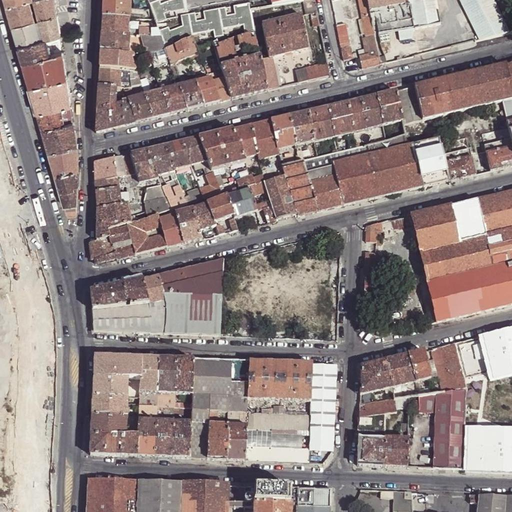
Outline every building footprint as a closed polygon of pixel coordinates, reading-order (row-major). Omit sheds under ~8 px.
[(26,0),(7,5),(13,25),(35,19),(31,8),(29,0),(26,0)] [(34,0),(36,7),(40,18),(57,13),(55,0),(34,0)] [(130,0),(103,0),(103,18),(127,20),(130,20),(130,16),(130,12),(130,0)] [(130,0),(130,12),(151,12),(148,2),(147,0),(130,0)] [(184,10),(182,0),(173,0),(160,5),(159,0),(158,0),(150,3),(157,23),(166,20),(163,14),(184,10)] [(317,12),(314,0),(305,2),(308,14),(317,12)] [(353,17),(349,6),(344,8),(341,0),(337,0),(332,2),(339,22),(353,17)] [(362,70),(380,66),(378,58),(371,20),(369,12),(366,0),(358,0),(369,52),(365,53),(365,54),(359,55),(362,70)] [(366,0),(369,12),(404,5),(402,0),(366,0)] [(408,0),(410,4),(414,28),(415,29),(440,25),(435,0),(408,0)] [(510,34),(493,0),(459,0),(479,42),(510,34)] [(219,10),(222,29),(243,25),(245,35),(250,34),(255,32),(254,30),(251,11),(249,4),(233,7),(234,15),(226,17),(225,9),(219,10)] [(410,4),(404,5),(409,29),(414,28),(410,4)] [(369,12),(371,20),(375,19),(379,35),(409,29),(404,5),(369,12)] [(31,8),(35,19),(40,18),(36,7),(31,8)] [(265,14),(264,8),(251,11),(254,30),(259,29),(257,15),(265,14)] [(189,15),(191,35),(213,31),(214,38),(223,37),(222,29),(219,10),(203,13),(204,20),(196,22),(194,14),(189,15)] [(40,39),(46,37),(55,35),(60,33),(57,13),(40,18),(35,19),(40,39)] [(165,50),(192,38),(191,35),(189,15),(181,16),(183,26),(170,32),(168,28),(158,32),(161,38),(165,50)] [(262,25),(269,60),(272,59),(308,50),(301,16),(262,25)] [(127,20),(103,18),(102,36),(127,37),(127,35),(127,32),(127,20)] [(13,25),(19,45),(40,39),(35,19),(13,25)] [(320,27),(318,20),(311,21),(313,28),(320,27)] [(158,32),(158,30),(156,24),(155,21),(151,21),(152,32),(154,38),(161,38),(158,32)] [(336,26),(344,62),(353,59),(345,25),(336,26)] [(252,40),(250,34),(245,35),(243,36),(238,37),(240,48),(235,49),(236,52),(242,51),(242,52),(244,52),(258,49),(256,39),(252,40)] [(127,37),(102,36),(101,53),(124,55),(128,55),(129,37),(127,37)] [(19,45),(23,61),(50,54),(46,37),(40,39),(19,45)] [(166,52),(165,50),(161,38),(154,38),(143,38),(144,42),(145,53),(146,56),(149,55),(166,52)] [(173,59),(197,49),(192,38),(165,50),(166,52),(168,57),(169,61),(173,59)] [(235,49),(233,39),(225,42),(219,44),(219,45),(215,46),(219,60),(233,56),(233,53),(236,52),(235,49)] [(200,55),(197,50),(197,49),(173,59),(175,66),(182,63),(181,62),(200,55)] [(23,61),(30,86),(67,77),(63,51),(50,54),(23,61)] [(168,57),(166,52),(149,55),(150,59),(150,61),(168,57)] [(101,53),(100,62),(100,70),(122,72),(137,73),(133,63),(131,59),(135,58),(134,56),(128,55),(124,55),(101,53)] [(150,59),(149,55),(146,56),(141,57),(135,58),(131,59),(133,63),(150,59)] [(180,79),(175,66),(173,59),(169,61),(176,80),(180,79)] [(244,62),(253,96),(268,93),(261,62),(260,59),(247,62),(244,62)] [(269,60),(261,62),(268,93),(278,90),(272,59),(269,60)] [(239,63),(247,98),(253,96),(244,62),(239,63)] [(221,68),(223,72),(225,80),(232,101),(247,98),(239,63),(235,65),(221,68)] [(295,71),(299,85),(330,77),(327,64),(295,71)] [(511,64),(506,66),(415,88),(424,122),(502,103),(511,100),(511,64)] [(122,72),(100,70),(99,87),(117,89),(121,89),(122,72)] [(140,82),(137,73),(122,72),(121,89),(124,89),(124,90),(132,89),(132,87),(138,86),(141,86),(140,82)] [(223,72),(209,75),(211,79),(212,83),(225,80),(223,72)] [(30,86),(38,111),(71,103),(67,77),(30,86)] [(182,81),(184,87),(196,84),(195,78),(194,79),(194,77),(182,81)] [(196,84),(205,108),(220,104),(212,83),(211,79),(196,84)] [(145,80),(140,82),(141,86),(142,89),(144,93),(149,91),(145,80)] [(212,83),(220,104),(232,101),(225,80),(212,83)] [(179,89),(187,112),(205,108),(196,84),(184,87),(179,89)] [(117,89),(99,87),(97,134),(136,124),(129,103),(125,104),(115,106),(117,89)] [(415,88),(396,93),(403,122),(404,126),(424,122),(415,88)] [(166,92),(162,93),(170,116),(187,112),(179,89),(166,92)] [(162,93),(145,97),(153,120),(170,116),(162,93)] [(396,93),(376,97),(383,127),(403,122),(396,93)] [(129,103),(136,124),(153,120),(145,97),(128,101),(129,103)] [(383,127),(376,97),(363,101),(347,104),(354,133),(383,127)] [(507,124),(511,123),(511,100),(502,103),(504,111),(503,111),(502,111),(502,112),(501,112),(501,113),(500,113),(500,114),(500,115),(500,116),(501,116),(502,116),(502,117),(503,117),(504,117),(505,117),(507,124)] [(43,128),(74,121),(71,103),(38,111),(43,128)] [(354,133),(347,104),(328,109),(335,138),(354,133)] [(335,138),(328,109),(308,113),(315,143),(335,138)] [(296,147),(315,143),(308,113),(290,118),(296,147)] [(278,151),(296,147),(290,118),(271,122),(278,151)] [(49,152),(77,144),(74,121),(43,128),(49,152)] [(279,156),(278,151),(271,122),(252,127),(259,156),(260,161),(279,156)] [(511,123),(507,124),(510,140),(484,146),(490,173),(511,167),(511,123)] [(245,159),(259,156),(252,127),(232,131),(245,159)] [(245,159),(232,131),(216,135),(199,139),(209,162),(211,166),(213,172),(246,164),(245,159)] [(407,137),(387,143),(385,143),(378,145),(361,149),(358,150),(343,153),(339,154),(335,155),(331,156),(333,165),(409,147),(407,137)] [(209,162),(199,139),(182,143),(191,167),(194,166),(205,163),(209,162)] [(439,140),(414,146),(423,189),(448,183),(442,156),(443,156),(439,140)] [(191,167),(182,143),(165,147),(174,170),(191,167)] [(56,174),(79,168),(77,144),(49,152),(56,174)] [(413,146),(409,147),(333,165),(343,207),(423,189),(413,146)] [(174,170),(165,147),(147,152),(158,177),(172,174),(175,173),(174,170)] [(470,150),(443,156),(442,156),(448,183),(476,176),(470,150)] [(158,177),(147,152),(132,155),(137,175),(140,184),(159,180),(158,177)] [(137,175),(132,155),(122,157),(124,169),(126,177),(137,175)] [(343,207),(333,165),(331,156),(319,159),(302,163),(296,164),(287,167),(282,168),(283,174),(284,177),(285,176),(298,217),(298,218),(303,216),(319,213),(324,212),(336,209),(343,207)] [(124,169),(122,157),(115,159),(116,171),(124,169)] [(95,165),(95,183),(117,179),(116,171),(115,159),(96,163),(95,164),(95,165)] [(283,174),(282,168),(281,165),(281,163),(280,161),(274,163),(277,175),(283,174)] [(77,202),(79,168),(56,174),(58,181),(64,204),(77,202)] [(220,187),(216,177),(214,174),(207,176),(210,185),(205,188),(201,190),(203,194),(205,199),(207,198),(212,197),(221,194),(222,193),(220,187)] [(136,188),(140,184),(137,175),(126,177),(127,184),(133,183),(133,188),(136,188)] [(223,186),(225,185),(220,175),(216,177),(220,187),(223,186)] [(240,190),(256,186),(254,179),(253,175),(250,176),(237,180),(237,181),(238,184),(240,190)] [(263,183),(265,183),(263,176),(254,179),(256,186),(263,183)] [(285,176),(284,177),(265,183),(263,183),(266,193),(269,202),(276,222),(288,219),(298,217),(285,176)] [(126,177),(117,179),(118,188),(127,187),(127,184),(126,177)] [(95,183),(97,210),(118,207),(118,198),(118,188),(117,179),(95,183)] [(266,193),(263,183),(256,186),(240,190),(241,193),(238,194),(234,196),(227,198),(233,217),(234,219),(234,220),(257,212),(256,206),(253,198),(266,193)] [(166,198),(162,188),(161,186),(147,189),(144,201),(144,202),(166,198)] [(169,205),(174,203),(167,186),(162,188),(166,198),(169,205)] [(203,194),(201,190),(200,187),(187,191),(190,198),(203,194)] [(139,203),(136,188),(128,190),(128,197),(118,198),(118,207),(128,205),(132,205),(139,203)] [(511,193),(411,217),(412,220),(413,226),(424,273),(425,277),(436,323),(511,305),(511,193)] [(192,203),(205,199),(203,194),(190,198),(186,199),(186,200),(188,205),(192,203)] [(158,214),(172,210),(169,205),(166,198),(144,202),(146,212),(147,218),(158,214)] [(208,205),(207,198),(205,199),(192,203),(193,210),(208,205)] [(233,217),(227,198),(222,200),(214,203),(208,205),(214,223),(228,219),(233,217)] [(175,209),(188,205),(186,200),(174,203),(169,205),(172,210),(175,209)] [(77,212),(77,202),(64,204),(67,215),(69,215),(75,214),(76,213),(77,212)] [(276,223),(276,222),(269,202),(256,206),(257,212),(264,211),(267,221),(268,225),(276,223)] [(97,210),(96,241),(96,242),(109,238),(108,232),(107,231),(126,224),(131,223),(128,210),(128,205),(118,207),(97,210)] [(214,223),(208,205),(193,210),(199,233),(212,229),(216,227),(215,227),(214,223)] [(199,233),(193,210),(176,213),(176,215),(184,244),(192,242),(201,240),(199,233)] [(136,221),(147,218),(146,212),(134,216),(136,221)] [(159,219),(158,214),(147,218),(136,221),(131,223),(126,224),(127,228),(131,241),(132,245),(135,256),(143,254),(154,251),(161,249),(167,248),(164,234),(146,239),(145,237),(144,232),(161,227),(159,219)] [(184,244),(176,215),(159,219),(161,227),(163,232),(164,234),(167,248),(175,246),(184,244)] [(234,219),(229,221),(233,233),(238,231),(234,220),(234,219)] [(403,219),(390,222),(392,230),(393,231),(413,226),(412,220),(404,222),(403,219)] [(366,227),(366,244),(376,244),(377,233),(383,232),(392,230),(390,222),(366,227)] [(215,227),(216,227),(219,236),(224,235),(220,225),(215,227)] [(163,232),(161,227),(144,232),(145,237),(163,232)] [(108,232),(109,238),(111,245),(131,241),(127,228),(108,232)] [(392,230),(383,232),(384,239),(394,236),(393,231),(392,230)] [(95,260),(116,253),(115,250),(113,250),(111,245),(109,238),(96,242),(96,241),(90,243),(91,261),(95,260)] [(115,250),(132,245),(131,241),(111,245),(113,250),(115,250)] [(116,253),(118,260),(127,257),(135,256),(132,245),(115,250),(116,253)] [(107,262),(118,260),(116,253),(95,260),(95,265),(107,262)] [(365,274),(375,274),(376,254),(365,254),(365,274)] [(149,305),(151,334),(220,336),(221,324),(223,273),(223,260),(189,268),(159,275),(165,301),(149,305)] [(365,274),(364,302),(382,303),(382,275),(375,274),(365,274)] [(159,275),(142,279),(149,304),(149,305),(165,301),(159,275)] [(142,279),(124,283),(128,302),(133,301),(134,306),(149,304),(142,279)] [(128,302),(124,283),(91,291),(92,302),(93,310),(129,306),(128,302)] [(129,306),(93,310),(93,323),(94,332),(151,334),(149,305),(149,304),(134,306),(129,306)] [(511,330),(454,344),(463,385),(511,373),(511,330)] [(454,344),(430,350),(442,394),(464,391),(463,385),(454,344)] [(423,352),(407,356),(415,382),(430,379),(423,352)] [(415,382),(407,356),(385,361),(392,388),(415,382)] [(94,369),(94,379),(140,379),(141,359),(94,358),(94,369)] [(139,399),(139,405),(139,408),(156,409),(159,360),(141,359),(140,379),(139,399)] [(159,360),(156,409),(173,410),(174,396),(176,361),(159,360)] [(193,361),(176,361),(174,396),(191,396),(193,361)] [(248,363),(193,361),(191,396),(191,398),(210,399),(246,400),(248,363)] [(392,388),(385,361),(360,367),(359,396),(392,388)] [(311,365),(248,363),(246,400),(309,403),(311,365)] [(335,366),(311,365),(309,403),(309,415),(334,416),(335,366)] [(93,388),(92,398),(139,399),(140,379),(94,379),(93,388)] [(464,391),(442,394),(436,395),(434,470),(462,472),(464,428),(464,391)] [(92,407),(92,417),(127,417),(127,406),(139,405),(139,399),(92,398),(92,407)] [(191,410),(190,416),(190,425),(209,426),(209,423),(209,413),(210,399),(191,398),(191,405),(191,410)] [(246,408),(246,400),(210,399),(209,413),(228,413),(244,414),(245,414),(246,408)] [(395,414),(394,402),(359,406),(359,418),(385,415),(395,414)] [(156,409),(139,408),(138,416),(156,417),(156,409)] [(156,423),(154,458),(171,459),(173,424),(173,415),(173,410),(156,409),(156,417),(156,423)] [(273,415),(253,414),(252,433),(308,435),(309,416),(285,415),(273,415)] [(332,453),(334,416),(309,415),(309,416),(308,435),(308,450),(308,452),(332,453)] [(383,468),(384,440),(365,439),(365,432),(384,433),(385,415),(359,418),(357,467),(383,468)] [(91,427),(90,437),(126,437),(127,417),(92,417),(91,427)] [(137,437),(137,458),(154,458),(156,423),(138,422),(138,426),(137,437)] [(209,423),(209,426),(207,461),(226,461),(228,426),(211,426),(211,423),(209,423)] [(173,424),(171,459),(188,460),(190,425),(173,424)] [(190,425),(188,460),(207,461),(209,426),(190,425)] [(228,426),(226,461),(245,462),(246,427),(228,426)] [(462,472),(511,473),(511,430),(464,428),(462,472)] [(90,456),(137,458),(137,437),(132,437),(126,437),(90,437),(90,445),(90,456)] [(406,469),(407,440),(384,440),(383,468),(406,469)] [(259,448),(259,463),(307,465),(308,452),(308,450),(259,448)] [(138,511),(140,483),(88,481),(87,511),(138,511)] [(138,511),(180,511),(182,484),(140,483),(138,511)] [(180,511),(226,511),(227,504),(227,492),(228,486),(182,484),(180,511)] [(289,511),(290,505),(291,489),(254,487),(254,493),(253,506),(252,511),(289,511)] [(331,490),(297,489),(296,506),(295,511),(320,511),(321,509),(330,509),(331,490)] [(412,511),(411,494),(360,492),(355,501),(354,511),(412,511)] [(478,497),(477,504),(476,511),(504,511),(506,497),(478,497)]
